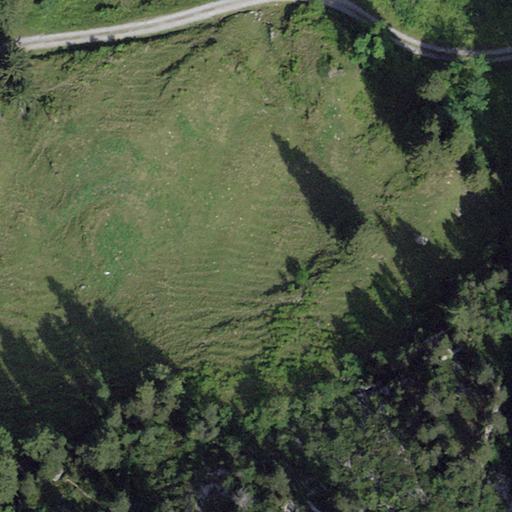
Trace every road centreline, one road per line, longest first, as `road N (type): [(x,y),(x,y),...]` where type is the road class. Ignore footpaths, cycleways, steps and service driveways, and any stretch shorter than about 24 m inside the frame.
road 1 (track): [(242,0),(19,61),(0,74)]
road 2 (track): [(511,59),(395,42),(330,0)]
